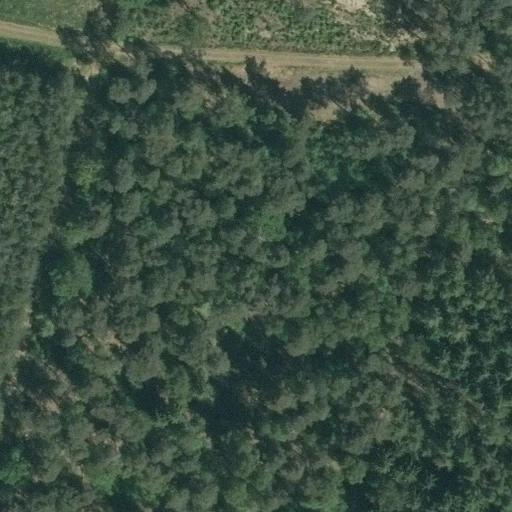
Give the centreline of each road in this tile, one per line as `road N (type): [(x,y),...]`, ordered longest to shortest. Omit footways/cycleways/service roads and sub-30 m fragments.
road 1 (track): [(366,511),(497,0)]
road 2 (track): [(403,354),(511,414)]
